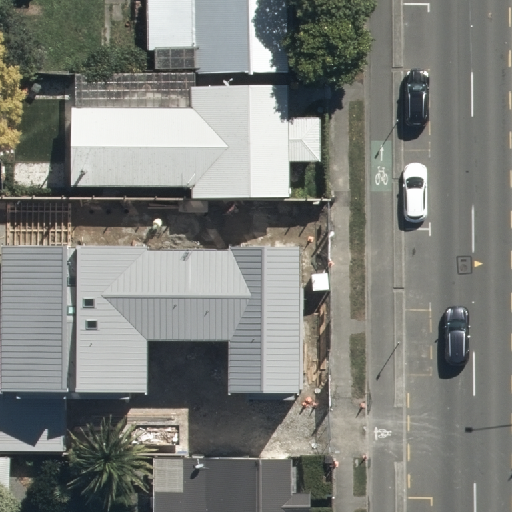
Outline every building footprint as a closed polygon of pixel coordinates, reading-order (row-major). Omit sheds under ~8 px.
[(148,0),(148,48),(157,49),(157,66),(201,66),(201,71),(293,72),(294,30),(281,30),(281,0),(148,0)] [(192,106),(71,107),(72,184),(194,184),(194,200),(289,200),(289,85),(192,85),(192,106)] [(301,247),(2,246),(1,393),(147,394),(147,340),(228,340),(228,392),(300,393),(301,247)] [(10,511),(9,452),(0,451),(0,511),(10,511)] [(291,454),(154,452),(154,511),(312,511),(312,490),(291,490),(291,454)]
